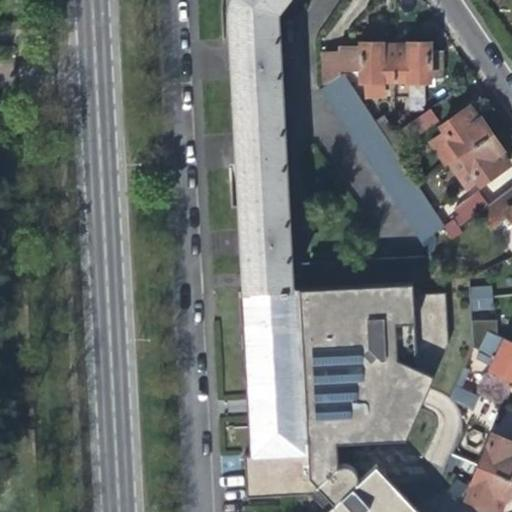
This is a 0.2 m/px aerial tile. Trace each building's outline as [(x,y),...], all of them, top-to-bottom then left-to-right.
[(229,0),(232,62),(236,150),(240,237),(241,262),(242,281),(242,292),(289,289),(298,265),(298,252),(280,0),(229,0)] [(381,39),(381,47),(393,47),(393,38),(381,39)] [(406,38),(393,38),(393,47),(407,47),(406,38)] [(427,46),(407,47),(393,47),(394,80),(441,80),(441,53),(428,53),(427,49),(427,46)] [(394,80),(393,47),(381,47),(364,47),(343,48),(344,59),(345,71),(360,71),(360,81),(394,80)] [(333,81),(341,75),(341,71),(345,71),(344,59),(343,48),(339,48),(339,53),(322,53),(325,86),(333,81)] [(299,289),(342,288),(386,285),(477,279),(461,252),(452,240),(442,227),(399,163),(390,149),(382,136),(373,123),(345,82),(341,75),(333,81),(325,86),(327,103),(429,259),(378,261),(340,263),(317,264),(298,265),(299,289)] [(439,121),(430,109),(402,129),(410,142),(439,121)] [(448,165),(461,156),(488,137),(478,122),(469,109),(442,128),(446,133),(432,142),(448,165)] [(383,116),(373,123),(382,136),(391,129),(383,116)] [(396,136),(391,129),(382,136),(390,149),(400,142),(396,136)] [(502,157),(488,137),(461,156),(480,183),(507,164),(502,157)] [(409,156),(400,142),(390,149),(399,163),(409,156)] [(487,207),(480,212),(492,228),(500,222),(505,229),(511,223),(511,188),(488,206),(487,207)] [(463,223),(480,212),(487,207),(488,206),(479,193),(454,211),(463,223)] [(452,240),(461,233),(457,228),(452,220),(442,227),(452,240)] [(470,246),(461,233),(452,240),(461,252),(470,246)] [(289,289),(242,292),(244,332),(245,349),(250,434),(251,457),(241,458),(245,498),(285,498),(307,498),(300,504),(307,511),(418,511),(411,504),(402,494),(375,465),(368,472),(358,481),(359,477),(359,473),(358,471),(355,467),(351,465),(347,464),(342,464),(338,465),(337,466),(337,459),(337,442),(406,440),(425,397),(428,389),(443,395),(448,399),(452,405),(452,409),(452,413),(457,401),(464,385),(480,349),(479,329),(479,322),(478,312),(478,295),(477,279),(386,285),(342,288),(299,289),(289,289)] [(488,279),(477,279),(478,295),(489,295),(488,279)] [(489,298),(489,295),(478,295),(478,312),(490,311),(489,298)] [(490,321),(490,311),(478,312),(479,322),(490,321)] [(479,322),(479,329),(490,329),(490,321),(479,322)] [(511,343),(497,336),(491,333),(490,329),(479,329),(480,349),(495,357),(488,372),(511,384),(511,343)] [(464,385),(457,401),(474,409),(481,394),(464,385)] [(511,443),(492,436),(480,467),(510,480),(511,475),(511,443)] [(503,499),(510,480),(480,467),(474,482),(464,478),(458,492),(468,496),(467,499),(498,511),(503,499)]
